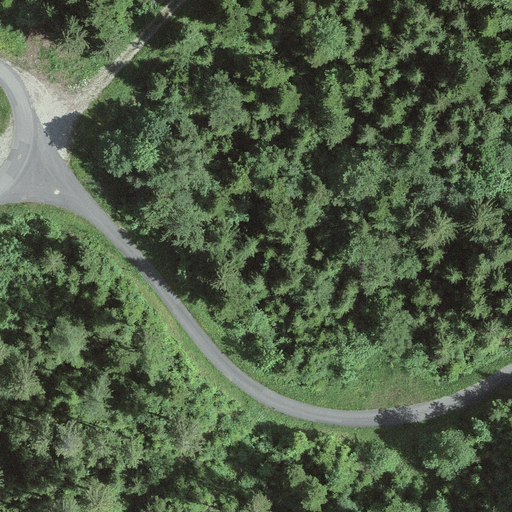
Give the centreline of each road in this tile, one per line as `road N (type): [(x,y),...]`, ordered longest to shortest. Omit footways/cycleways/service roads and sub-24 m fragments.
road 1 (unclassified): [(20,151),(113,233),(226,368),(284,405),(344,418),(412,413),(511,372)]
road 2 (track): [(22,110),(91,80),(168,0)]
